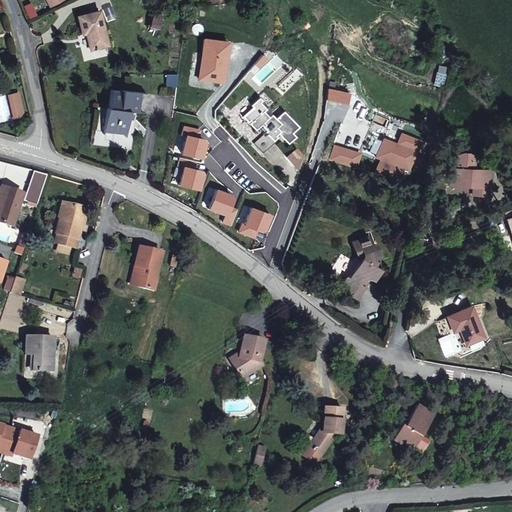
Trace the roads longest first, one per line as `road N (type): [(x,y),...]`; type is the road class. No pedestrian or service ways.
road 1 (unclassified): [(41,158),(138,189),(392,362),(511,384)]
road 2 (residential): [(322,511),(351,499),(511,486)]
road 3 (unknown): [(272,169),(289,182),(276,201),(221,178),(181,191),(164,207)]
road 4 (unclassified): [(10,0),(41,110),(41,158)]
road 5 (unknown): [(428,217),(392,362)]
